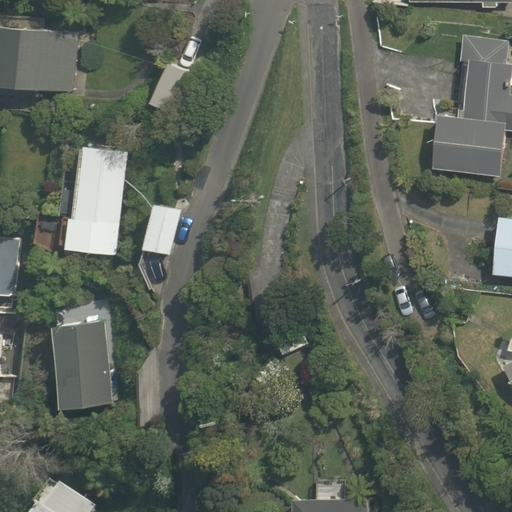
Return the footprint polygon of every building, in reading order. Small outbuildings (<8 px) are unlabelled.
[(85,11),(0,9),(0,85),(84,87),(85,11)] [(511,45),(511,40),(470,35),(460,116),(446,114),(439,168),(502,176),(508,125),(511,125),(511,87),(507,87),(511,45)] [(135,147),(86,141),(74,245),(122,251),(135,147)] [(188,208),(164,200),(150,243),(174,251),(188,208)] [(511,215),(505,215),(499,273),(511,274),(511,215)] [(28,231),(0,228),(0,295),(23,298),(28,231)] [(103,321),(63,326),(72,405),(112,400),(103,321)] [(0,424),(9,425),(15,334),(0,333),(0,424)] [(319,497),(302,496),(301,511),(372,511),(373,502),(352,501),(353,481),(320,479),(319,497)] [(95,511),(102,502),(66,480),(46,511),(95,511)]
